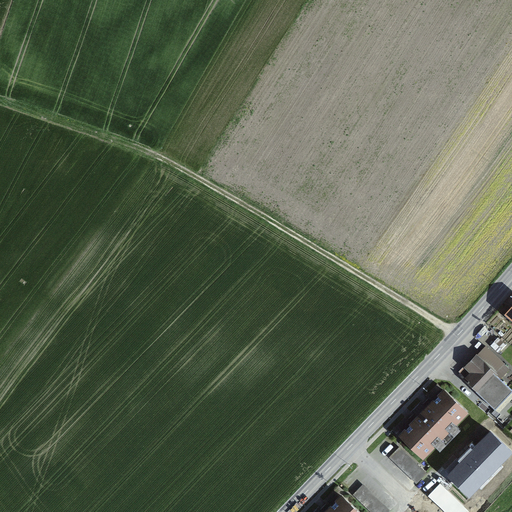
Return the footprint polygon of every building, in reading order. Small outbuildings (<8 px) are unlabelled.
[(470,372),(465,377),(479,390),(477,392),(495,409),(511,390),(511,389),(495,373),(504,363),(486,346),(466,367),(470,372)] [(444,390),(400,435),(422,456),(433,445),(432,444),(439,436),(440,437),(448,430),(446,429),(453,422),(455,423),(466,411),(444,390)] [(511,453),(490,433),(448,477),(469,497),(511,453)] [(426,473),(400,448),(390,457),(417,483),(426,473)] [(388,511),(390,510),(363,485),(354,495),(372,511),(388,511)] [(468,511),(440,485),(429,496),(445,511),(468,511)] [(358,511),(342,496),(325,511),(358,511)]
